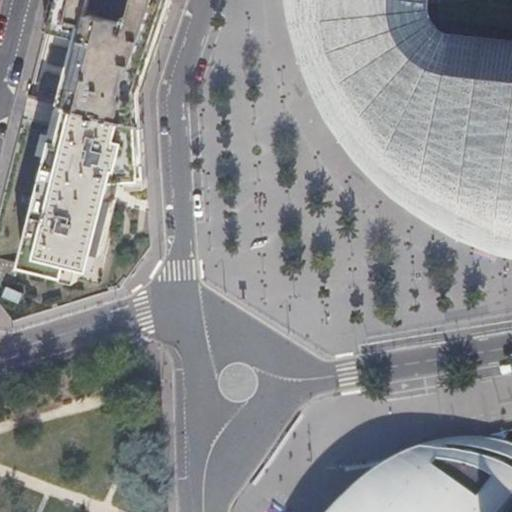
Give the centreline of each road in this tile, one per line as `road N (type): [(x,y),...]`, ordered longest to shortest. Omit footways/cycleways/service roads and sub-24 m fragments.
road 1 (residential): [(207,0),(179,83),(182,301)]
road 2 (residential): [(279,381),(511,347)]
road 3 (residential): [(0,351),(182,301)]
